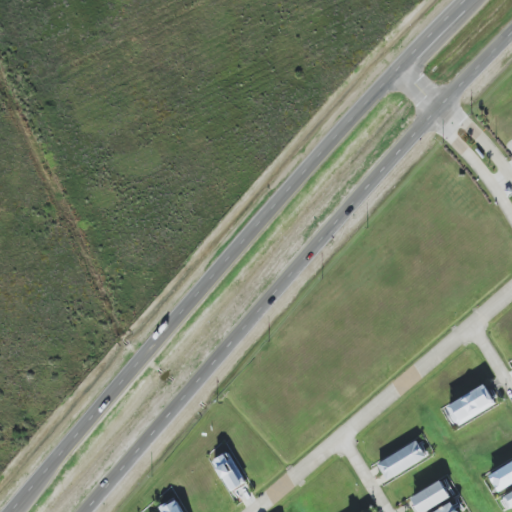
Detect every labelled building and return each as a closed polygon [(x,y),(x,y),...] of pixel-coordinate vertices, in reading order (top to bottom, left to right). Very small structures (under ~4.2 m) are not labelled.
[(460,426),(497,405),(486,385),(449,406),(460,426)] [(378,464),(388,481),(428,458),(419,441),(378,464)] [(213,462),(232,492),(247,483),(228,453),(213,462)] [(500,493),(511,485),(511,463),(490,476),(500,493)] [(420,511),(428,511),(452,497),(442,481),(412,499),(420,511)] [(183,511),(176,498),(160,507),(163,511),(183,511)] [(435,511),(458,511),(453,503),(435,511)]
